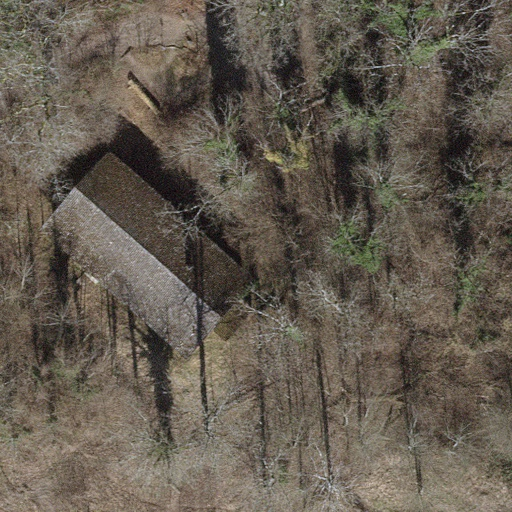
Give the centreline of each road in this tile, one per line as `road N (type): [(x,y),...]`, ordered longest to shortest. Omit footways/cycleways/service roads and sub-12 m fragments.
road 1 (track): [(265,0),(190,29),(57,52),(10,86),(0,106)]
road 2 (track): [(156,34),(148,62),(158,96),(190,107),(223,85),(256,5)]
